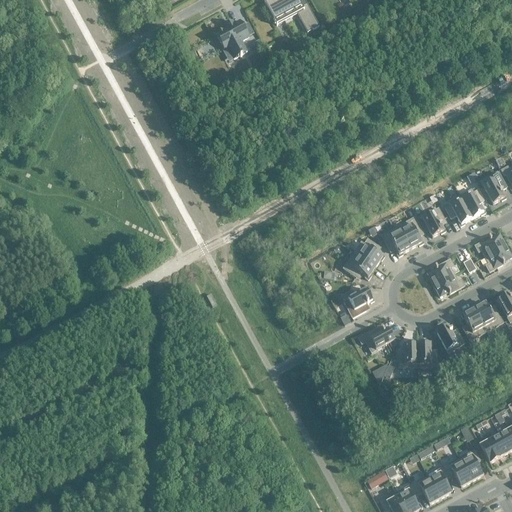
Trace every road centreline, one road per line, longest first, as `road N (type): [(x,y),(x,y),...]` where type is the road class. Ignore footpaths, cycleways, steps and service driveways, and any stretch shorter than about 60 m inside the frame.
road 1 (residential): [(511,215),(392,289),(394,308),(418,320),(511,273)]
road 2 (unclassified): [(204,250),(0,362)]
